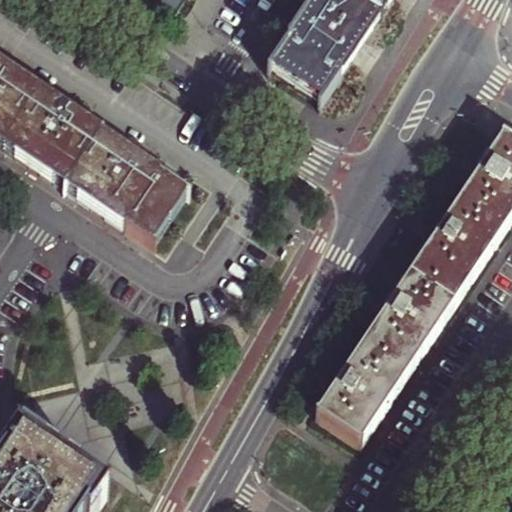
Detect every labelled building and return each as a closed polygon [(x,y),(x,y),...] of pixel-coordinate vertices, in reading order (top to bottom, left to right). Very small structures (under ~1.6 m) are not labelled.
[(157,0),(154,5),(174,19),(187,0),(157,0)] [(316,0),(273,66),(325,101),(359,50),(391,0),(316,0)] [(0,148),(150,250),(183,200),(127,162),(125,161),(75,127),(78,124),(64,115),(62,118),(13,85),(15,82),(3,74),(1,76),(0,76),(0,148)] [(506,146),(320,425),(362,454),(511,230),(511,150),(506,146)] [(97,511),(103,503),(24,449),(0,483),(0,511),(97,511)]
